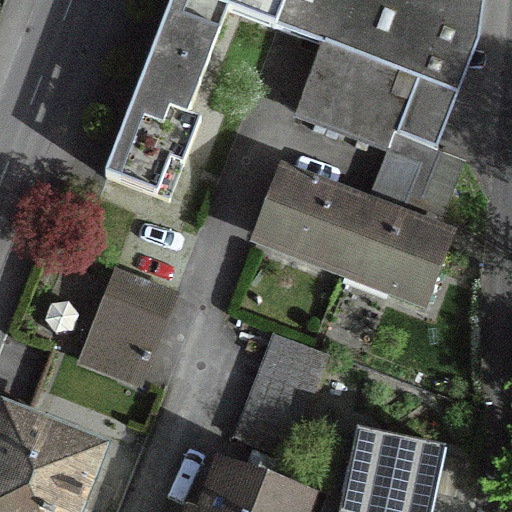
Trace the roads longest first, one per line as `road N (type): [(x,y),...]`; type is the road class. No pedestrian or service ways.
road 1 (residential): [(488,511),(504,420),(511,285)]
road 2 (residential): [(146,511),(219,321)]
road 3 (residential): [(71,0),(0,182)]
